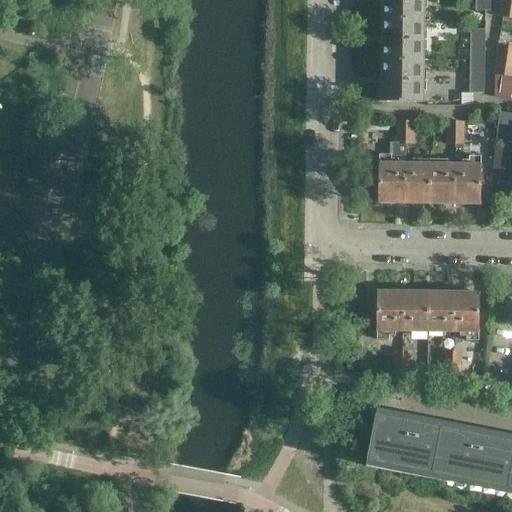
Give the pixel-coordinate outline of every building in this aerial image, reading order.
[(382,0),(382,21),(423,22),(422,0),(382,0)] [(491,2),(476,1),(476,12),(491,12),(491,2)] [(511,20),(511,5),(501,3),(499,18),(511,20)] [(382,63),(422,63),(423,22),(382,21),(382,63)] [(485,41),(485,31),(471,30),(470,41),(485,41)] [(485,52),(485,41),(470,41),(470,52),(485,52)] [(511,47),(498,46),(496,61),(511,63),(511,47)] [(485,63),(485,52),(470,52),(470,63),(485,63)] [(511,63),(496,61),(494,76),(511,78),(511,63)] [(422,105),(422,63),(382,63),(382,105),(422,105)] [(485,74),(485,63),(470,63),(470,73),(485,74)] [(469,84),(484,84),(485,74),(470,73),(469,84)] [(469,94),(484,94),(484,84),(469,84),(469,94)] [(510,128),(511,126),(511,115),(498,114),(496,126),(510,128)] [(378,205),(405,205),(403,123),(398,123),(397,145),(391,145),(390,157),(379,157),(378,205)] [(414,123),(403,123),(405,205),(430,206),(430,166),(430,152),(420,152),(420,145),(414,145),(414,123)] [(447,145),(456,145),(456,123),(448,123),(447,145)] [(456,123),(456,145),(464,145),(464,123),(456,123)] [(494,159),(506,159),(507,148),(495,147),(494,159)] [(455,166),(455,206),(479,207),(479,158),(468,158),(468,166),(455,166)] [(506,171),(506,159),(494,159),(493,169),(506,171)] [(455,166),(430,166),(430,206),(455,206),(455,166)] [(403,334),(404,294),(376,293),(376,341),(389,342),(403,343),(403,334)] [(429,294),(404,294),(403,334),(410,334),(409,337),(428,337),(429,294)] [(453,335),(454,294),(429,294),(428,337),(446,338),(446,334),(453,335)] [(478,295),(454,294),(453,335),(466,335),(466,343),(477,343),(478,295)] [(411,374),(411,353),(403,353),(403,374),(411,374)] [(453,375),(453,353),(445,353),(445,375),(453,375)] [(460,375),(461,353),(453,353),(453,375),(460,375)] [(369,463),(402,470),(410,426),(377,419),(369,463)] [(435,476),(443,432),(410,426),(402,470),(435,476)] [(467,482),(476,438),(443,432),(435,476),(467,482)] [(500,489),(509,444),(476,438),(467,482),(500,489)] [(511,490),(511,445),(509,444),(500,489),(511,490)]
